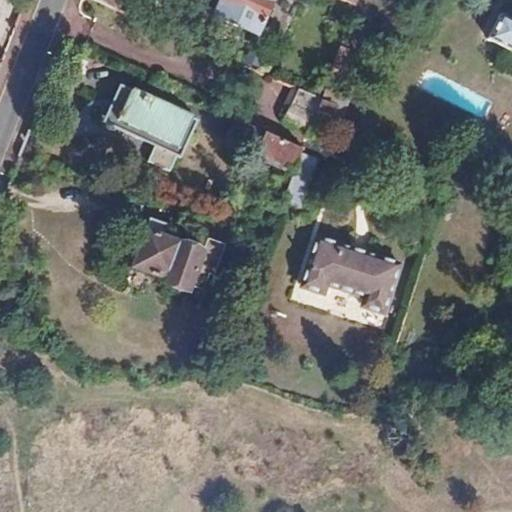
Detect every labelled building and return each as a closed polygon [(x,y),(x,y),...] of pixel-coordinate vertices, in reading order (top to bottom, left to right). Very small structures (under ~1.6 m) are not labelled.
[(93,0),(114,9),(117,0),(93,0)] [(248,52),(271,0),(219,0),(213,15),(208,13),(203,25),(208,28),(206,32),(212,35),(210,39),(222,45),(225,40),(248,52)] [(213,15),(219,0),(213,0),(208,13),(213,15)] [(489,39),(511,50),(511,18),(502,14),(489,39)] [(355,54),(361,36),(345,30),(333,65),(330,74),(350,81),(359,56),(355,54)] [(195,122),(118,87),(103,120),(154,143),(145,163),(167,174),(175,157),(178,158),(195,122)] [(334,141),(348,98),(324,89),(322,93),(320,101),(310,133),(334,141)] [(310,133),(320,101),(296,90),(282,122),(297,129),(310,133)] [(258,153),(266,134),(253,128),(233,119),(223,145),(256,160),(258,153)] [(300,156),(302,149),(266,134),(258,153),(263,156),(261,162),(273,167),(275,161),(295,171),(300,156)] [(300,210),(317,161),(300,156),(295,171),(293,178),(283,204),(300,210)] [(281,211),(283,204),(276,201),(273,208),(281,211)] [(213,279),(224,246),(206,240),(201,252),(162,239),(166,226),(148,220),(138,248),(135,247),(132,251),(129,250),(125,261),(129,262),(127,268),(166,280),(164,285),(168,286),(169,288),(173,293),(177,295),(181,296),(185,295),(187,293),(190,293),(190,289),(203,294),(209,277),(213,279)] [(380,320),(396,271),(313,242),(296,292),(320,300),(323,291),(359,303),(356,312),(380,320)]
